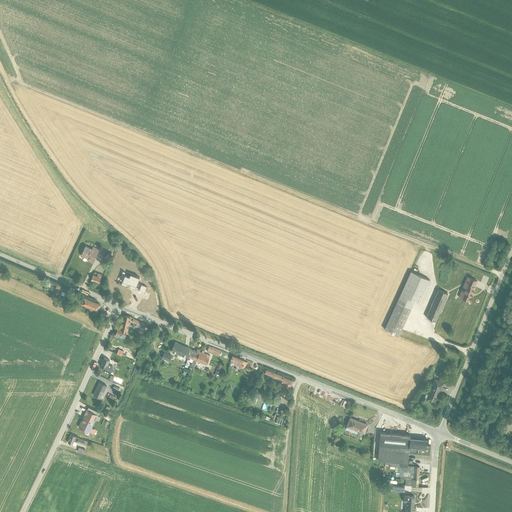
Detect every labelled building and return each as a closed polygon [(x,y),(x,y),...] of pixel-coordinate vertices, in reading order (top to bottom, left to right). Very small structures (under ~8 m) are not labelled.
[(86,245),(81,255),(88,259),(88,261),(93,263),(100,249),(99,248),(100,247),(94,244),(94,246),(93,245),(92,248),(86,245)] [(411,271),(385,329),(399,335),(415,301),(420,303),(430,280),(411,271)] [(93,275),(91,280),(99,283),(102,274),(98,273),(97,276),(93,275)] [(129,274),(126,282),(139,286),(138,288),(147,291),(150,282),(141,279),(141,280),(139,279),(140,277),(129,274)] [(467,276),(459,297),(471,302),(473,296),(472,295),(475,286),(477,280),(467,276)] [(438,289),(426,317),(436,321),(448,293),(438,289)] [(90,308),(97,311),(98,311),(101,304),(84,297),(81,304),(90,308)] [(118,328),(116,336),(125,338),(126,331),(127,331),(131,317),(124,315),(120,328),(118,328)] [(133,318),(132,322),(137,324),(136,326),(143,330),(146,323),(133,318)] [(189,358),(191,349),(190,348),(188,347),(186,347),(179,345),(177,343),(175,342),(171,352),(186,358),(187,357),(189,358)] [(214,352),(219,354),(221,350),(209,345),(207,351),(213,354),(214,352)] [(191,349),(189,358),(193,359),(191,366),(191,367),(190,370),(193,371),(196,361),(200,351),(200,349),(197,348),(197,351),(191,349)] [(200,351),(196,361),(207,365),(209,357),(206,356),(207,354),(200,351)] [(122,355),(117,353),(115,352),(114,355),(111,354),(109,359),(104,357),(103,360),(102,360),(101,361),(102,362),(101,366),(104,367),(103,370),(110,373),(112,370),(113,366),(109,364),(110,360),(116,363),(117,362),(119,363),(120,360),(124,361),(126,357),(122,356),(122,355)] [(164,354),(162,358),(170,361),(172,355),(164,352),(164,354)] [(233,354),(231,359),(233,360),(234,364),(239,366),(240,368),(242,369),(246,366),(247,362),(244,361),(245,359),(233,354)] [(287,385),(291,386),(293,381),(284,377),(284,376),(264,368),(263,372),(265,373),(273,376),(282,379),(281,382),(287,385)] [(250,381),(246,382),(248,387),(254,384),(256,377),(252,375),(250,381)] [(444,383),(434,380),(428,394),(426,393),(424,397),(431,400),(434,402),(435,402),(436,402),(438,398),(436,397),(440,389),(441,389),(444,383)] [(100,382),(93,395),(101,399),(102,398),(103,396),(102,396),(107,386),(100,382)] [(291,386),(287,385),(286,386),(284,385),(281,392),(287,395),(291,386)] [(246,394),(240,409),(242,410),(249,395),(246,394)] [(81,421),(79,427),(90,432),(95,434),(97,430),(92,428),(98,415),(99,415),(100,412),(89,407),(87,410),(87,409),(84,414),(85,414),(82,422),(81,421)] [(350,417),(346,429),(357,433),(358,431),(364,433),(368,424),(355,419),(350,417)] [(379,446),(378,460),(385,461),(408,463),(409,453),(430,454),(431,445),(427,445),(427,439),(426,439),(411,438),(411,437),(410,437),(410,435),(380,432),(379,446)] [(71,434),(68,442),(76,445),(77,442),(83,445),(83,444),(87,446),(88,442),(71,434)] [(408,463),(385,461),(385,463),(390,464),(390,466),(399,467),(398,472),(396,472),(396,476),(404,476),(404,473),(419,473),(419,466),(408,466),(408,463)] [(404,473),(404,476),(406,479),(405,485),(418,486),(419,473),(404,473)] [(407,511),(412,511),(415,511),(416,508),(413,507),(414,501),(415,496),(404,496),(404,502),(406,502),(405,511),(407,511)]
